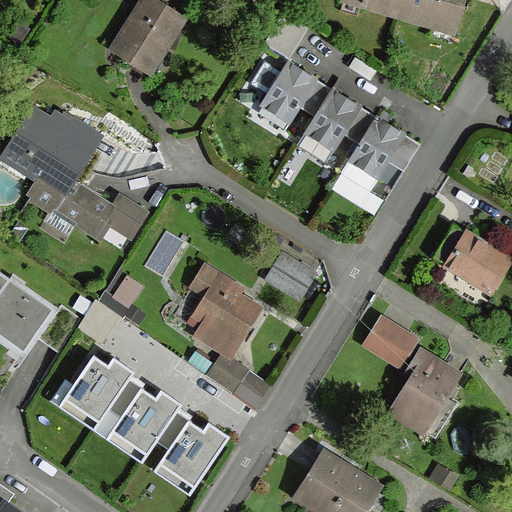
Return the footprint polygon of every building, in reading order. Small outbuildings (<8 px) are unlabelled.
[(156,0),(142,0),(109,52),(150,79),(189,21),(156,0)] [(464,0),(342,0),(341,5),(454,37),(464,0)] [(294,51),(305,25),(284,16),(273,42),(294,51)] [(272,50),(237,105),(387,200),(422,145),(272,50)] [(32,108),(3,154),(39,176),(25,199),(98,244),(118,211),(77,186),(100,149),(32,108)] [(511,261),(511,260),(466,234),(443,274),(489,301),(511,261)] [(266,273),(306,297),(326,263),(287,239),(266,273)] [(57,308),(0,270),(0,334),(27,352),(57,308)] [(129,272),(117,294),(137,305),(149,283),(129,272)] [(187,336),(232,360),(259,311),(214,286),(187,336)] [(82,323),(108,340),(126,313),(100,296),(82,323)] [(464,376),(427,352),(384,418),(420,442),(464,376)] [(158,390),(119,449),(161,476),(199,417),(158,390)] [(371,511),(387,488),(322,448),(291,500),(311,511),(371,511)]
